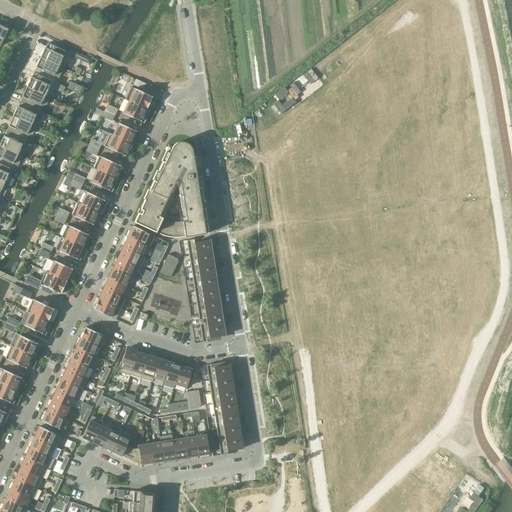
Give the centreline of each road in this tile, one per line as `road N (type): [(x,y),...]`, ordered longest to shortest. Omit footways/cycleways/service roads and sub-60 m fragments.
road 1 (track): [(461,0),(504,291),(447,422),(356,511)]
road 2 (residential): [(204,91),(174,105),(78,312)]
road 3 (residential): [(244,347),(204,91)]
road 4 (residential): [(169,511),(172,478),(263,463),(244,347)]
road 5 (residential): [(78,312),(0,481)]
road 6 (residential): [(78,312),(196,355),(244,347)]
road 7 (residential): [(0,107),(36,28),(0,4)]
